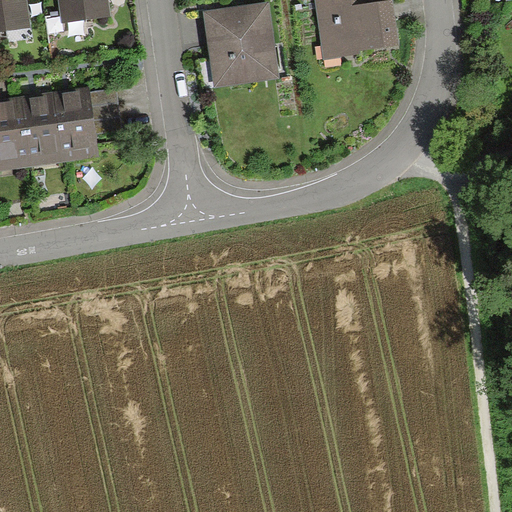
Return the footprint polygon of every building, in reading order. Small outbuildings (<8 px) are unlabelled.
[(0,0),(0,28),(27,25),(23,0),(0,0)] [(64,0),(67,20),(107,15),(104,0),(64,0)] [(266,0),(210,7),(218,79),(280,72),(271,0),(266,0)] [(321,0),(328,53),(399,45),(393,0),(388,0),(362,3),(361,0),(321,0)] [(0,104),(0,158),(97,144),(89,91),(65,95),(33,99),(6,103),(0,104)]
